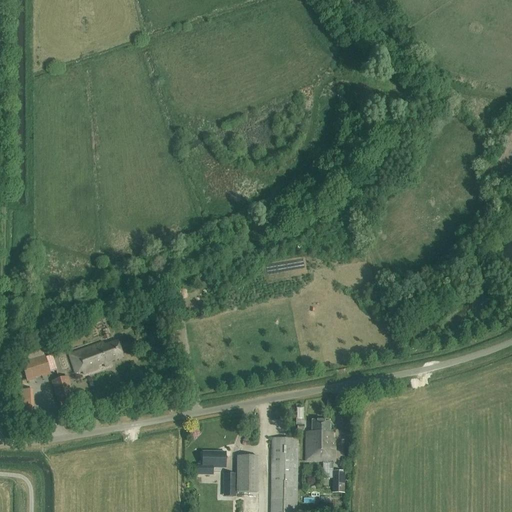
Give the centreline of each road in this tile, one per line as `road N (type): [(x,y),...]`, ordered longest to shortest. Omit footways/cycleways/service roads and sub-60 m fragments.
road 1 (unclassified): [(0,442),(418,372),(511,342)]
road 2 (track): [(0,227),(1,61)]
